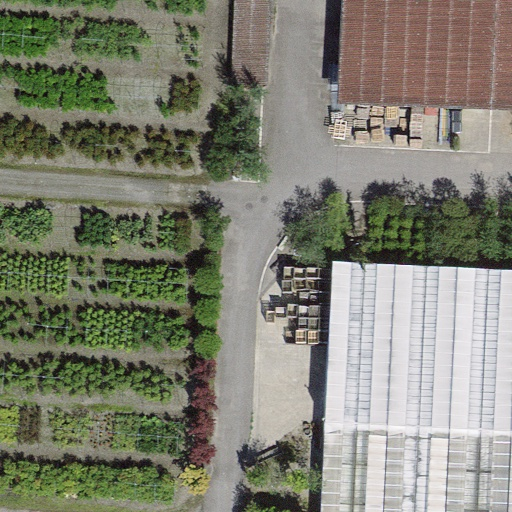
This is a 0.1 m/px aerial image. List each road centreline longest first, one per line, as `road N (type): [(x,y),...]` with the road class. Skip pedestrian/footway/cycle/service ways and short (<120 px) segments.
road 1 (track): [(234,511),(241,308),(253,237),(279,198),(310,171),(511,198)]
road 2 (track): [(310,171),(304,0)]
